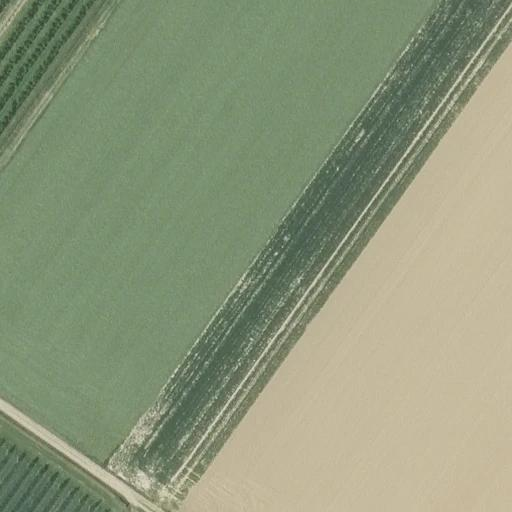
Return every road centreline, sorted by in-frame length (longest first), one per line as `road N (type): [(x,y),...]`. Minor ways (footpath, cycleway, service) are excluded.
road 1 (track): [(160,511),(0,399)]
road 2 (track): [(105,0),(0,149)]
